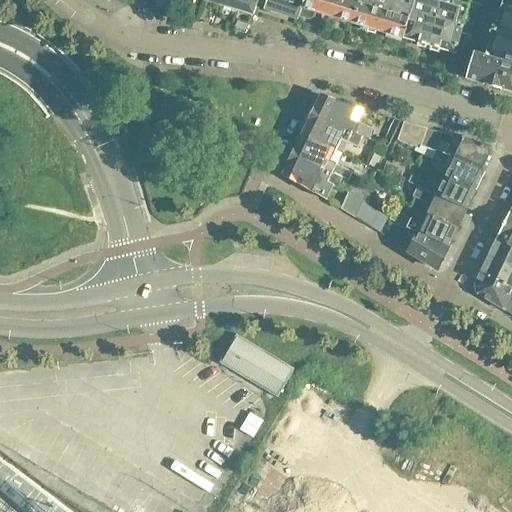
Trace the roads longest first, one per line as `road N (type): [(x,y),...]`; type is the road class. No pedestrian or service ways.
road 1 (tertiary): [(148,300),(81,113),(61,85),(0,45)]
road 2 (tertiary): [(407,352),(335,311),(277,293),(148,300)]
road 3 (residential): [(260,169),(446,287)]
road 4 (residential): [(511,121),(309,62)]
road 5 (residential): [(309,62),(123,35)]
road 6 (tertiary): [(148,300),(50,316),(0,313)]
road 7 (residential): [(446,287),(511,154)]
road 8 (tertiary): [(511,416),(407,352)]
